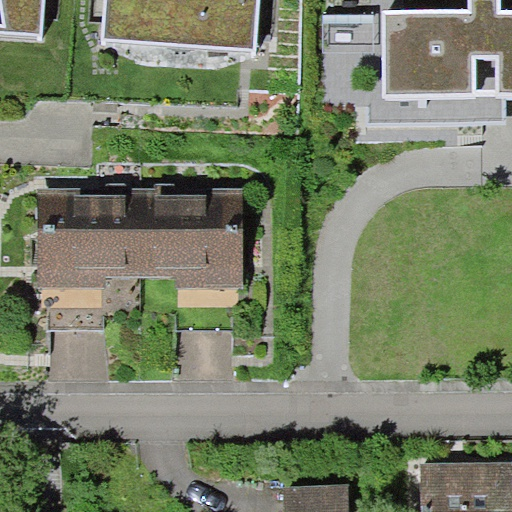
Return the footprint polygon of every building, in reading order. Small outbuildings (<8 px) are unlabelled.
[(0,0),(0,32),(41,36),(44,0),(0,0)] [(256,0),(106,0),(104,39),(254,48),(256,0)] [(355,0),(342,0),(343,9),(356,9),(355,0)] [(468,0),(469,9),(382,11),(383,98),(511,96),(511,9),(501,10),(500,0),(468,0)] [(136,200),(37,200),(38,276),(136,276),(136,200)] [(235,200),(136,200),(136,276),(235,276),(235,200)] [(511,511),(511,472),(419,474),(419,511),(511,511)] [(341,511),(341,495),(280,498),(280,511),(341,511)]
